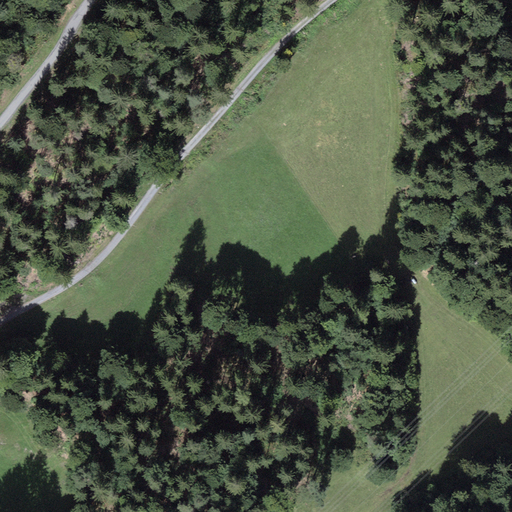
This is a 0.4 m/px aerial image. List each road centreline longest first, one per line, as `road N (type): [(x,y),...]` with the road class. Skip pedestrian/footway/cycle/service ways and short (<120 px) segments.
road 1 (track): [(333,0),(187,151),(95,265),(0,324)]
road 2 (unclassified): [(0,122),(90,0)]
